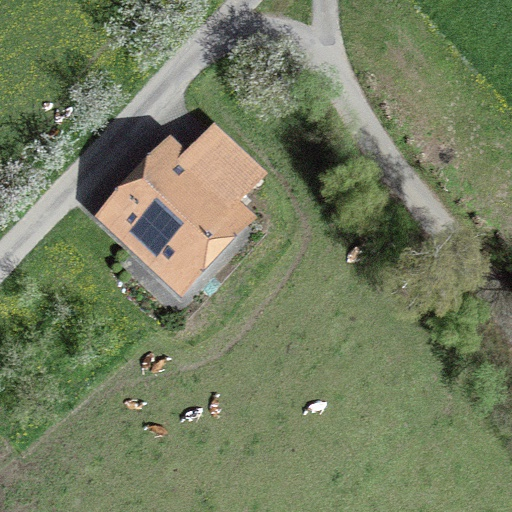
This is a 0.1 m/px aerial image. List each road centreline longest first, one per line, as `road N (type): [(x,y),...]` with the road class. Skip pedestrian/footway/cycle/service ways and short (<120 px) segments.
road 1 (unclassified): [(0,275),(228,34)]
road 2 (unclassified): [(331,67),(371,132),(511,315)]
